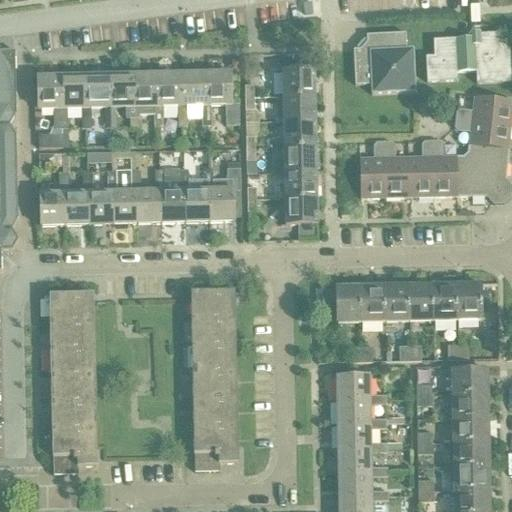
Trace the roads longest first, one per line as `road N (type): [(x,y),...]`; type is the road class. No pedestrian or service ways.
road 1 (residential): [(115,497),(271,494),(284,478),(281,265)]
road 2 (residential): [(29,274),(281,265)]
road 3 (residential): [(29,274),(25,22)]
road 4 (residential): [(281,265),(511,258)]
road 5 (residential): [(16,462),(10,320),(16,286),(29,274)]
road 6 (residential): [(25,22),(212,0)]
